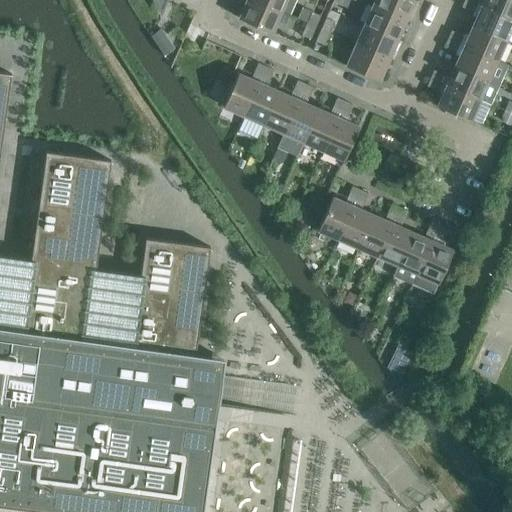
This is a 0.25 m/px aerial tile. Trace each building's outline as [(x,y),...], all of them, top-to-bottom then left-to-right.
[(280,12),(253,0),(246,0),(238,18),(271,33),(280,12)] [(253,0),(280,12),(285,0),(253,0)] [(374,0),(372,5),(405,20),(413,0),(374,0)] [(476,4),(467,0),(464,0),(461,7),(473,12),(476,4)] [(511,0),(483,0),(481,6),(511,19),(511,0)] [(372,5),(363,25),(396,39),(405,20),(372,5)] [(511,19),(481,6),(472,26),(505,40),(511,24),(511,19)] [(312,12),(307,23),(315,27),(320,16),(312,12)] [(325,18),(320,29),(328,33),(333,22),(325,18)] [(315,27),(307,23),(302,35),(310,39),(315,27)] [(363,25),(355,45),(388,59),(396,39),(363,25)] [(451,30),(447,38),(496,60),(505,40),(472,26),(467,37),(451,30)] [(328,33),(320,29),(315,41),(323,45),(328,33)] [(460,53),(455,65),(499,84),(507,65),(496,60),(447,38),(444,46),(460,53)] [(388,59),(355,45),(346,65),(379,80),(388,59)] [(252,74),(260,78),(265,66),(258,63),(252,74)] [(446,85),(479,99),(490,104),(499,84),(455,65),(446,85)] [(265,66),(260,78),(268,81),(273,70),(265,66)] [(222,67),(219,73),(221,79),(227,82),(231,71),(222,67)] [(433,70),(430,78),(442,83),(445,75),(433,70)] [(0,503),(10,505),(19,507),(34,509),(35,509),(35,507),(44,508),(44,510),(58,511),(201,511),(203,499),(214,422),(216,405),(216,404),(220,377),(220,376),(223,358),(208,356),(195,354),(209,246),(145,237),(139,274),(95,268),(110,160),(45,151),(30,259),(0,254),(0,150),(11,73),(0,71),(0,503)] [(223,106),(244,115),(258,82),(237,73),(223,106)] [(244,115),(263,124),(278,91),(266,86),(268,81),(260,78),(258,82),(244,115)] [(442,83),(430,78),(426,86),(438,91),(442,83)] [(292,92),(300,95),(305,84),(297,80),(292,92)] [(305,84),(300,95),(308,99),(313,87),(305,84)] [(479,99),(446,85),(437,106),(470,120),(479,99)] [(263,124),(283,133),(298,100),(278,91),(263,124)] [(331,109),(339,113),(344,101),(336,98),(331,109)] [(283,133),(303,142),(318,109),(298,100),(283,133)] [(344,101),(339,113),(347,116),(352,105),(344,101)] [(303,142),(323,150),(337,117),(318,109),(303,142)] [(511,113),(504,110),(499,120),(511,125),(511,123),(511,113)] [(337,117),(323,150),(344,159),(358,126),(337,117)] [(347,198),(355,201),(360,190),(352,186),(347,198)] [(360,190),(355,201),(362,205),(367,193),(360,190)] [(317,230),(338,239),(353,206),(332,197),(317,230)] [(386,215),(394,219),(399,207),(391,204),(386,215)] [(338,239),(358,247),(372,214),(353,206),(338,239)] [(399,207),(394,219),(402,222),(407,211),(399,207)] [(358,247),(377,256),(392,223),(372,214),(358,247)] [(393,276),(412,284),(439,225),(431,221),(424,237),(412,232),(397,265),(393,276)] [(377,256),(397,265),(412,232),(392,223),(377,256)] [(439,225),(412,284),(433,294),(452,250),(439,244),(446,228),(439,225)] [(393,357),(407,363),(412,352),(398,345),(393,357)]
